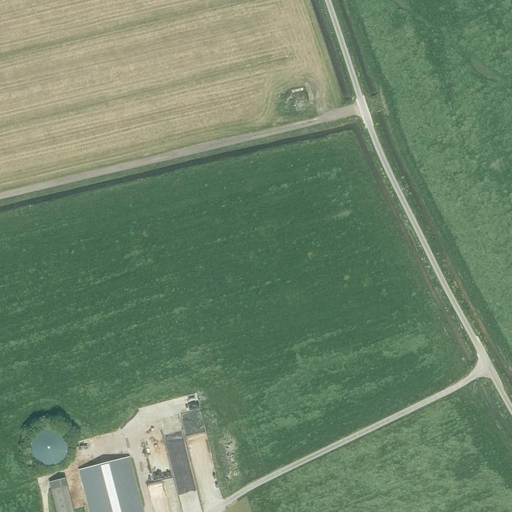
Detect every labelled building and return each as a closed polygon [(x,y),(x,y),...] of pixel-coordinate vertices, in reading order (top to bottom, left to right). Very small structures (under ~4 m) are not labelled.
[(48,467),(50,467),(52,467),(54,466),(57,465),(58,465),(59,464),(61,462),(62,462),(63,461),(65,459),(65,458),(66,457),(66,455),(67,454),(67,453),(67,452),(68,451),(68,450),(68,448),(68,447),(68,446),(68,445),(68,444),(67,443),(67,442),(66,441),(66,439),(65,437),(64,436),(63,435),(62,434),(61,434),(60,433),(59,432),(57,431),(56,430),(53,429),(51,429),(48,429),(46,429),(44,430),(42,431),(41,431),(39,432),(37,433),(36,435),(35,436),(34,437),(33,437),(33,439),(32,440),(32,441),(31,442),(31,443),(31,444),(30,446),(30,447),(30,448),(30,450),(31,451),(31,452),(31,454),(32,456),(33,457),(33,458),(34,459),(35,460),(36,462),(38,463),(39,464),(40,465),(42,465),(44,466),(46,466),(47,467),(48,467)] [(170,444),(167,444),(172,465),(189,461),(187,450),(180,451),(180,447),(171,448),(170,444)] [(90,511),(143,511),(129,457),(80,470),(90,511)] [(150,483),(155,511),(170,511),(167,495),(175,494),(172,478),(150,483)] [(56,511),(74,511),(68,486),(66,479),(49,483),(51,490),(56,511)]
